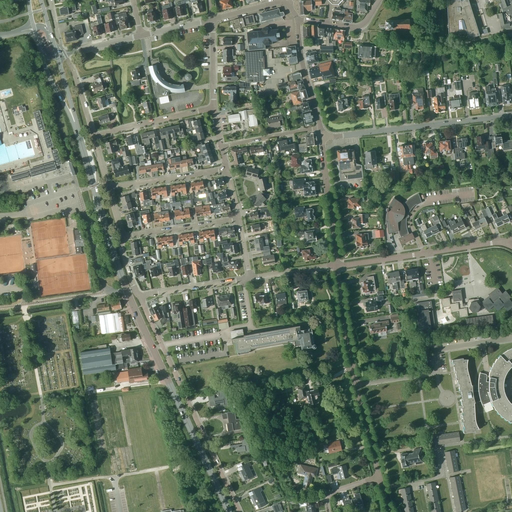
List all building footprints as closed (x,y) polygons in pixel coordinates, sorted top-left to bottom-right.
[(184,0),(180,0),(181,2),(176,3),(177,7),(175,8),(177,17),(185,15),(183,6),(186,5),(184,0)] [(197,4),(196,0),(190,0),(191,3),(192,3),(194,12),(195,11),(196,13),(203,12),(201,4),(197,4)] [(232,7),(229,0),(225,0),(220,1),(221,7),(221,8),(221,9),(222,10),(223,10),(224,9),(232,7)] [(311,11),(311,5),(314,4),(315,6),(319,5),(318,0),(314,0),(314,1),(311,1),(299,2),(300,16),(306,15),(306,11),(311,11)] [(369,1),(362,0),(356,0),(356,11),(366,12),(367,6),(369,6),(369,1)] [(479,36),(467,0),(464,0),(460,1),(460,0),(446,1),(448,34),(456,34),(456,32),(466,32),(469,39),(479,36)] [(511,0),(494,0),(495,0),(496,2),(500,0),(501,3),(500,4),(499,5),(501,9),(502,13),(495,15),(496,18),(498,20),(499,19),(501,29),(504,28),(504,29),(506,30),(511,28),(511,0)] [(69,15),(69,12),(72,11),(76,11),(75,4),(71,5),(67,5),(67,6),(63,7),(63,8),(59,9),(60,15),(64,14),(65,15),(69,15)] [(169,9),(168,5),(162,7),(163,10),(162,11),(164,20),(172,19),(170,9),(169,9)] [(153,12),(152,9),(147,10),(148,14),(147,14),(147,16),(148,20),(149,20),(150,24),(155,23),(154,21),(158,20),(157,15),(156,16),(155,12),(153,12)] [(278,9),(266,12),(265,12),(263,13),(258,14),(261,25),(269,22),(274,21),(282,19),(282,17),(283,16),(284,15),(283,13),(282,12),(281,13),(280,9),(278,9)] [(344,14),(344,11),(344,10),(335,9),(335,11),(340,12),(340,13),(339,13),(339,14),(332,13),(331,19),(342,20),(342,14),(344,14)] [(344,11),(344,14),(342,22),(351,23),(352,14),(347,13),(347,12),(344,11)] [(127,18),(125,12),(114,15),(116,25),(120,24),(120,25),(119,25),(121,30),(129,28),(127,18)] [(253,16),(252,15),(242,17),(242,18),(231,21),(232,24),(232,25),(231,25),(232,29),(233,29),(241,27),(245,26),(244,25),(254,24),(254,25),(256,24),(255,21),(257,20),(255,16),(253,16)] [(411,21),(409,20),(385,21),(385,31),(408,30),(411,29),(411,30),(411,29),(413,27),(413,26),(413,24),(413,23),(412,21),(411,20),(411,21)] [(99,21),(94,22),(91,23),(90,24),(91,28),(92,27),(94,36),(101,35),(100,29),(101,29),(99,21)] [(111,23),(111,21),(108,22),(108,23),(104,24),(106,33),(114,31),(112,23),(111,23)] [(83,34),(81,25),(72,27),(73,30),(64,33),(66,42),(71,41),(71,42),(75,41),(74,40),(77,40),(76,37),(82,35),(81,34),(83,34)] [(318,46),(317,39),(316,27),(315,26),(302,25),(303,39),(313,38),(312,46),(318,46)] [(248,33),(246,33),(247,38),(248,51),(265,49),(264,45),(272,45),(272,44),(272,43),(272,42),(278,41),(279,41),(279,40),(279,37),(279,35),(279,33),(278,33),(278,30),(278,29),(277,29),(277,30),(271,30),(271,29),(271,28),(270,27),(263,28),(261,31),(254,32),(248,33)] [(324,28),(316,27),(317,39),(321,39),(321,37),(324,37),(324,34),(324,28)] [(372,46),(359,45),(358,57),(371,58),(377,58),(377,47),(372,47),(372,46)] [(296,56),(295,46),(286,47),(287,55),(285,55),(285,53),(279,54),(279,57),(286,57),(288,57),(296,56)] [(264,82),(262,51),(244,52),(246,83),(264,82)] [(317,62),(315,52),(311,53),(305,54),(307,65),(313,63),(317,62)] [(288,58),(282,58),(283,62),(287,62),(287,61),(287,62),(288,62),(289,65),(296,64),(297,63),(296,57),(288,58)] [(309,74),(332,68),(330,62),(318,65),(318,67),(308,70),(309,74)] [(156,68),(155,65),(149,67),(149,70),(150,73),(152,77),(151,78),(155,98),(176,94),(176,93),(182,93),(182,92),(184,92),(182,85),(177,86),(173,85),(169,84),(165,82),(163,80),(164,80),(162,78),(161,74),(160,70),(157,71),(156,68)] [(231,67),(223,67),(223,70),(222,70),(222,77),(226,77),(226,81),(236,81),(238,78),(236,76),(235,77),(231,77),(231,67)] [(332,68),(309,74),(311,79),(321,76),(322,80),(334,76),(332,68)] [(138,69),(131,71),(133,81),(134,85),(139,84),(142,84),(142,82),(147,81),(148,81),(147,76),(146,76),(147,77),(142,78),(140,79),(138,69)] [(299,73),(298,72),(291,74),(293,81),(301,78),(300,73),(299,73)] [(395,77),(393,77),(393,80),(393,84),(401,83),(401,79),(400,73),(395,74),(395,77)] [(190,75),(187,74),(185,75),(184,77),(185,80),(188,82),(190,80),(192,78),(190,75)] [(100,78),(99,75),(93,76),(94,80),(97,79),(98,83),(91,85),(94,92),(103,89),(101,82),(99,78),(100,78)] [(296,82),(296,80),(287,83),(290,91),(298,88),(299,91),(305,89),(302,80),(296,82)] [(510,94),(508,85),(500,86),(501,96),(502,96),(502,97),(501,98),(502,105),(511,103),(511,98),(511,96),(511,94),(510,94)] [(235,94),(235,87),(222,87),(222,94),(230,94),(230,102),(235,102),(235,94)] [(480,92),(479,87),(476,88),(477,92),(469,93),(469,98),(467,98),(468,109),(480,107),(478,97),(477,92),(480,92)] [(422,91),(422,88),(417,89),(417,90),(418,94),(414,94),(412,94),(413,105),(414,105),(415,109),(425,108),(423,93),(422,91)] [(490,92),(489,89),(485,89),(485,93),(485,99),(483,99),(484,103),(486,103),(486,107),(497,105),(496,91),(495,89),(491,89),(492,92),(490,92)] [(307,99),(305,90),(299,91),(290,94),(291,97),(293,104),(293,105),(302,103),(302,100),(307,99)] [(433,97),(432,90),(425,91),(426,98),(433,97)] [(444,98),(444,92),(442,92),(442,93),(438,94),(438,97),(433,98),(434,103),(433,103),(433,107),(434,107),(435,112),(440,112),(440,111),(444,111),(444,108),(444,104),(443,104),(442,98),(444,98)] [(113,97),(112,93),(106,95),(106,97),(97,99),(100,108),(106,107),(104,101),(107,100),(107,99),(113,97)] [(385,101),(384,94),(381,94),(381,98),(375,99),(376,109),(383,109),(382,101),(385,101)] [(400,102),(399,94),(388,95),(389,100),(390,110),(397,109),(396,103),(400,102)] [(370,105),(369,95),(362,96),(362,98),(359,99),(359,98),(354,98),(355,105),(359,105),(359,109),(366,109),(366,106),(370,105)] [(461,107),(459,95),(453,96),(453,99),(448,100),(450,109),(451,111),(453,110),(455,109),(454,108),(461,107)] [(348,101),(348,99),(337,100),(338,110),(339,110),(340,110),(342,110),(342,109),(343,109),(346,109),(345,107),(350,107),(349,101),(348,101)] [(288,108),(288,111),(289,112),(297,110),(297,111),(298,112),(300,111),(301,108),(302,112),(311,110),(308,101),(300,104),(300,106),(296,107),(296,106),(288,108)] [(143,103),(142,103),(143,108),(144,107),(146,113),(152,112),(149,102),(143,103)] [(255,114),(255,110),(246,111),(246,110),(240,111),(241,111),(238,112),(239,114),(228,115),(229,123),(240,121),(240,120),(247,119),(247,118),(249,118),(250,127),(258,126),(256,114),(255,114)] [(45,130),(39,111),(33,113),(38,132),(45,130)] [(314,122),(311,111),(302,113),(305,124),(314,122)] [(114,116),(113,114),(108,115),(98,118),(99,124),(110,121),(109,118),(114,116)] [(283,124),(282,116),(278,117),(267,119),(269,129),(281,127),(280,124),(283,124)] [(191,128),(194,127),(194,128),(200,126),(199,120),(193,121),(189,121),(191,128)] [(178,125),(172,127),(173,133),(174,133),(178,132),(180,138),(185,137),(183,128),(179,129),(178,125)] [(195,129),(196,134),(202,133),(200,126),(194,128),(194,127),(191,128),(191,130),(195,129)] [(175,137),(174,133),(173,133),(172,127),(165,128),(167,134),(171,133),(172,138),(175,137)] [(168,139),(167,134),(165,128),(159,130),(160,136),(165,135),(166,139),(168,139)] [(53,147),(49,131),(42,133),(47,149),(53,147)] [(148,139),(149,139),(153,138),(155,148),(160,147),(158,141),(157,137),(154,137),(153,131),(147,133),(148,139)] [(148,139),(147,133),(140,134),(142,140),(145,139),(146,145),(150,145),(150,144),(149,139),(148,139)] [(196,134),(192,135),(193,137),(197,136),(198,140),(193,141),(194,144),(201,142),(200,140),(204,139),(202,133),(196,134)] [(316,145),(315,134),(310,134),(310,135),(305,136),(306,144),(298,145),(299,152),(304,152),(306,152),(306,146),(316,145)] [(489,141),(491,157),(494,157),(493,149),(495,148),(495,146),(498,146),(497,145),(502,144),(503,150),(508,149),(508,150),(508,149),(511,148),(511,143),(511,140),(507,141),(502,141),(502,139),(501,139),(500,134),(496,135),(496,134),(493,134),(493,137),(489,137),(489,141)] [(134,138),(134,136),(127,137),(129,146),(138,144),(137,139),(136,139),(135,138),(134,138)] [(477,145),(475,145),(475,150),(475,151),(481,150),(482,150),(484,150),(485,152),(486,152),(487,152),(487,153),(488,157),(491,157),(489,141),(484,142),(483,136),(476,137),(477,145)] [(455,154),(454,154),(453,154),(454,160),(456,160),(456,162),(459,161),(459,159),(461,159),(461,153),(462,153),(462,151),(462,147),(466,147),(465,142),(466,142),(466,138),(461,138),(461,139),(456,139),(457,148),(454,148),(455,154)] [(283,140),(282,139),(276,140),(278,151),(283,150),(284,152),(290,151),(290,154),(297,152),(295,143),(288,144),(287,140),(283,140)] [(451,160),(454,160),(453,154),(454,154),(453,150),(450,150),(449,141),(448,140),(445,140),(444,141),(438,142),(439,152),(445,151),(446,155),(450,154),(451,160)] [(117,145),(115,141),(112,142),(112,141),(105,143),(108,154),(115,152),(113,146),(117,145)] [(201,152),(203,151),(203,152),(209,150),(207,143),(202,145),(201,143),(194,145),(196,149),(199,148),(201,152)] [(427,143),(426,143),(424,143),(423,144),(422,144),(422,147),(420,147),(421,151),(423,151),(423,154),(429,153),(430,159),(437,158),(436,152),(433,153),(432,143),(427,144),(427,143)] [(413,145),(406,146),(409,170),(409,174),(413,173),(412,169),(412,170),(411,165),(413,164),(412,156),(414,156),(413,145)] [(262,149),(262,146),(253,148),(253,146),(249,147),(249,150),(250,155),(258,153),(259,156),(263,155),(263,156),(267,155),(266,150),(265,148),(262,149)] [(409,170),(406,146),(399,147),(396,148),(397,152),(399,151),(400,158),(402,158),(403,165),(405,165),(405,170),(409,170)] [(129,156),(127,147),(121,148),(123,157),(129,156)] [(244,163),(241,164),(240,160),(239,160),(237,154),(247,152),(245,148),(237,150),(236,148),(230,150),(231,156),(233,156),(234,161),(233,162),(233,165),(239,164),(239,167),(245,165),(244,163)] [(61,165),(57,149),(51,151),(54,162),(52,162),(54,167),(61,165)] [(353,150),(353,149),(336,151),(337,161),(335,164),(337,166),(338,168),(338,169),(339,181),(362,178),(361,165),(355,164),(353,150)] [(211,156),(209,150),(203,152),(203,151),(201,152),(200,153),(200,155),(204,153),(205,158),(206,158),(211,156)] [(375,164),(374,152),(365,153),(366,158),(365,158),(365,165),(364,165),(365,169),(372,169),(372,165),(375,164)] [(291,168),(299,167),(311,165),(310,160),(304,161),(304,162),(301,162),(300,155),(289,156),(291,168)] [(206,158),(205,158),(202,159),(203,161),(206,160),(208,165),(213,163),(211,156),(206,158)] [(122,166),(119,158),(111,160),(113,170),(115,178),(129,174),(127,166),(121,168),(121,166),(122,166)] [(186,160),(187,166),(196,165),(195,158),(192,159),(186,160)] [(160,162),(156,162),(156,165),(157,171),(163,170),(162,164),(164,163),(164,160),(160,160),(160,162)] [(48,170),(47,165),(34,169),(36,174),(48,170)] [(250,177),(254,165),(252,165),(251,168),(247,167),(245,176),(250,177)] [(254,165),(250,177),(257,179),(260,176),(257,175),(259,170),(254,169),(255,166),(254,165)] [(312,172),(311,165),(299,167),(300,174),(312,172)] [(33,176),(32,170),(10,176),(12,182),(33,176)] [(258,186),(267,184),(265,178),(261,179),(260,176),(257,179),(258,186)] [(223,185),(222,178),(214,180),(214,181),(210,181),(207,182),(208,188),(212,187),(211,184),(215,184),(216,189),(219,189),(219,186),(223,185)] [(305,183),(304,179),(292,180),(293,189),(303,188),(303,191),(300,191),(300,196),(314,195),(313,182),(305,183)] [(177,185),(178,192),(182,191),(183,194),(186,194),(185,184),(177,185)] [(267,184),(258,186),(260,192),(264,194),(264,191),(269,190),(267,184)] [(178,192),(177,185),(170,186),(171,196),(175,196),(174,192),(178,192)] [(158,188),(159,195),(163,194),(163,197),(167,197),(166,187),(158,188)] [(159,195),(158,188),(151,189),(152,199),(155,198),(155,195),(159,195)] [(147,200),(145,191),(139,192),(140,201),(142,200),(143,207),(150,206),(149,199),(147,200)] [(120,198),(122,204),(130,202),(129,198),(131,197),(132,198),(137,197),(137,194),(135,194),(134,192),(131,193),(132,194),(128,195),(120,198)] [(209,196),(210,199),(213,198),(218,197),(218,200),(227,198),(225,192),(217,194),(214,195),(214,192),(208,193),(209,196)] [(260,192),(255,197),(263,206),(264,205),(262,203),(266,199),(262,196),(264,194),(260,192)] [(421,203),(418,194),(413,196),(409,199),(405,203),(402,206),(401,204),(399,203),(393,199),(394,198),(394,197),(393,198),(390,203),(388,208),(387,208),(387,209),(386,209),(386,210),(385,210),(385,211),(386,211),(386,212),(386,215),(385,221),(385,225),(386,225),(386,226),(387,232),(388,234),(398,231),(399,233),(399,235),(400,238),(398,239),(401,245),(414,239),(411,233),(408,234),(407,230),(406,226),(406,221),(407,217),(408,213),(411,209),(414,206),(416,205),(416,206),(418,205),(421,203)] [(263,206),(255,197),(251,201),(257,208),(260,204),(263,207),(263,206)] [(348,203),(347,203),(347,209),(356,208),(356,210),(359,210),(361,210),(360,202),(364,202),(363,198),(360,198),(348,199),(348,203)] [(131,208),(132,211),(137,210),(138,210),(137,207),(134,208),(134,207),(132,208),(130,202),(122,204),(124,210),(131,208)] [(221,210),(222,212),(230,211),(228,204),(224,205),(223,203),(212,205),(214,214),(218,213),(217,211),(221,210)] [(202,208),(203,215),(210,214),(209,205),(202,206),(202,208)] [(203,215),(202,208),(202,206),(194,208),(196,217),(203,215)] [(271,216),(269,207),(266,208),(260,209),(261,212),(257,213),(257,212),(249,214),(250,220),(262,218),(261,213),(265,212),(266,217),(271,216)] [(304,210),(303,207),(294,208),(295,218),(304,216),(305,222),(313,221),(314,218),(314,217),(312,215),(312,213),(313,211),(313,210),(311,209),(304,210)] [(484,209),(488,216),(489,218),(492,217),(497,227),(503,224),(500,218),(497,219),(495,213),(491,215),(488,207),(484,209)] [(183,211),(181,211),(183,218),(190,217),(188,208),(183,209),(183,211)] [(500,218),(503,224),(509,221),(506,214),(509,213),(507,208),(504,209),(504,211),(501,212),(503,216),(500,218)] [(484,218),(488,216),(484,209),(481,211),(483,214),(479,216),(481,219),(478,221),(481,228),(487,224),(484,218)] [(135,219),(134,218),(133,215),(136,214),(135,212),(137,212),(137,210),(132,211),(132,213),(125,215),(127,221),(135,219)] [(150,222),(148,210),(139,212),(140,216),(143,215),(144,223),(150,222)] [(183,218),(181,211),(179,212),(179,210),(174,211),(175,220),(183,218)] [(161,214),(162,222),(169,221),(168,212),(163,212),(163,214),(161,214)] [(155,223),(162,222),(161,214),(159,215),(158,213),(153,214),(155,223)] [(367,218),(367,214),(358,215),(358,218),(351,219),(352,224),(351,224),(352,229),(361,228),(360,224),(365,223),(364,219),(367,218)] [(429,228),(432,235),(439,232),(436,225),(440,223),(436,216),(432,218),(432,219),(429,220),(432,227),(429,228)] [(138,217),(134,218),(135,219),(127,221),(129,228),(137,225),(135,222),(139,220),(138,217)] [(481,228),(478,221),(475,222),(473,217),(469,219),(475,230),(481,228)] [(456,224),(459,231),(465,228),(460,218),(457,219),(459,223),(456,224)] [(459,231),(456,224),(454,220),(452,219),(447,222),(453,234),(459,231)] [(264,227),(264,224),(259,225),(259,224),(251,226),(252,232),(260,231),(260,228),(264,227)] [(432,235),(429,228),(427,229),(424,224),(420,226),(426,238),(432,235)] [(223,235),(226,235),(229,235),(230,238),(235,237),(233,227),(225,229),(222,229),(218,229),(219,236),(223,235)] [(83,239),(81,229),(73,230),(75,240),(74,240),(75,247),(82,246),(82,249),(84,248),(83,239)] [(304,232),(304,229),(297,230),(298,235),(304,234),(305,242),(316,241),(315,236),(314,236),(313,231),(304,232)] [(206,231),(207,238),(211,237),(211,240),(215,240),(213,230),(206,231)] [(384,237),(383,230),(375,231),(375,238),(384,237)] [(207,238),(206,231),(198,232),(200,242),(203,242),(203,238),(207,238)] [(192,233),(185,234),(186,241),(190,240),(190,244),(194,243),(192,233)] [(182,242),(186,241),(185,234),(177,236),(179,245),(182,245),(182,242)] [(255,246),(265,244),(264,241),(267,240),(266,234),(259,235),(260,238),(253,239),(255,246)] [(355,245),(356,246),(356,247),(360,246),(360,248),(363,248),(363,246),(367,245),(366,240),(366,239),(368,239),(367,234),(356,235),(356,241),(356,242),(355,243),(355,245)] [(164,238),(165,244),(169,243),(170,247),(173,246),(172,236),(164,238)] [(165,244),(164,238),(157,239),(158,249),(162,248),(161,245),(165,244)] [(225,247),(228,247),(228,249),(230,249),(231,254),(237,253),(236,245),(230,246),(229,243),(224,244),(225,247)] [(265,244),(255,246),(256,251),(262,250),(263,253),(269,252),(267,243),(265,244)] [(137,248),(131,249),(132,256),(141,255),(140,247),(137,248)] [(301,251),(300,247),(296,247),(297,252),(299,252),(300,254),(301,253),(302,256),(303,256),(304,261),(314,259),(317,258),(316,254),(314,255),(313,252),(312,249),(301,251)] [(269,252),(263,253),(263,256),(261,257),(263,266),(275,263),(273,255),(270,255),(269,252)] [(188,258),(189,264),(192,264),(192,267),(194,276),(200,275),(199,266),(201,266),(200,262),(198,262),(197,256),(192,257),(188,258)] [(143,264),(141,257),(134,259),(135,263),(133,263),(134,266),(133,267),(136,278),(143,275),(142,272),(142,270),(146,269),(145,264),(143,265),(143,264)] [(228,262),(227,257),(222,258),(223,266),(228,265),(229,269),(234,268),(234,270),(238,269),(237,261),(228,262)] [(189,264),(188,258),(185,258),(180,259),(181,266),(182,266),(182,267),(181,267),(182,275),(188,274),(187,266),(186,266),(186,265),(189,264)] [(205,258),(206,261),(206,265),(211,264),(213,273),(221,272),(220,267),(221,267),(223,267),(222,258),(219,259),(220,262),(215,263),(212,264),(211,260),(211,258),(208,258),(207,258),(206,258),(205,258)] [(156,265),(154,265),(150,266),(149,264),(151,264),(150,260),(145,261),(146,265),(147,271),(150,270),(152,277),(158,276),(156,265)] [(179,267),(177,260),(173,261),(173,262),(166,264),(167,269),(168,269),(169,273),(168,273),(169,277),(170,276),(170,277),(176,275),(175,268),(179,267)] [(375,289),(373,276),(366,277),(367,280),(365,281),(365,282),(361,283),(362,292),(365,292),(365,295),(369,294),(368,292),(372,291),(372,290),(375,289)] [(502,294),(497,287),(488,295),(489,297),(481,303),(478,299),(468,300),(466,305),(465,305),(465,304),(462,304),(462,300),(460,290),(451,291),(452,298),(449,298),(449,297),(440,299),(442,307),(449,306),(450,312),(458,311),(459,317),(467,316),(467,313),(477,312),(480,306),(482,305),(487,311),(493,306),(497,311),(503,306),(507,311),(511,306),(511,304),(508,299),(510,298),(505,291),(502,294)] [(307,300),(306,290),(296,292),(298,301),(307,300)] [(261,296),(260,293),(255,294),(255,296),(254,297),(255,301),(255,303),(260,303),(260,304),(270,303),(269,295),(266,295),(261,296)] [(285,293),(275,294),(276,303),(277,307),(287,305),(286,302),(285,293)] [(223,296),(225,305),(225,309),(228,309),(228,305),(231,304),(230,295),(223,296)] [(225,309),(225,305),(223,296),(217,297),(218,306),(221,306),(222,310),(225,309)] [(383,300),(382,296),(376,297),(376,301),(365,302),(365,303),(364,304),(364,305),(364,306),(365,306),(366,306),(366,311),(377,310),(376,306),(381,305),(380,300),(383,300)] [(213,306),(211,298),(208,298),(202,299),(202,303),(201,303),(202,309),(207,308),(207,307),(213,306)] [(98,316),(110,314),(108,306),(109,307),(111,307),(112,310),(121,308),(119,301),(114,302),(114,300),(113,300),(110,300),(110,301),(110,303),(108,304),(96,305),(98,316)] [(196,308),(195,300),(188,301),(189,307),(183,308),(186,326),(195,325),(192,309),(196,308)] [(435,328),(431,301),(415,303),(416,311),(415,311),(418,332),(431,331),(431,328),(435,328)] [(183,321),(180,302),(172,303),(174,314),(177,313),(177,318),(178,328),(184,327),(183,321)] [(162,310),(163,313),(168,312),(167,304),(162,305),(157,308),(156,306),(149,309),(152,315),(162,310)] [(79,310),(73,311),(75,323),(81,322),(79,310)] [(162,310),(152,315),(154,321),(161,318),(162,320),(159,321),(161,324),(165,322),(170,322),(169,318),(165,318),(164,316),(163,313),(162,310)] [(110,314),(98,316),(91,317),(92,322),(100,321),(101,334),(120,331),(117,313),(110,314)] [(399,322),(398,314),(390,316),(391,323),(399,322)] [(493,325),(492,315),(465,319),(467,329),(493,325)] [(389,326),(388,321),(373,323),(373,324),(369,325),(370,333),(386,331),(385,327),(389,326)] [(300,330),(299,325),(243,335),(242,329),(230,331),(231,339),(231,343),(235,342),(238,355),(249,353),(248,349),(288,343),(287,341),(293,340),(294,347),(301,346),(301,349),(304,348),(305,351),(310,350),(310,347),(312,347),(313,348),(314,348),(315,347),(315,345),(313,344),(312,340),(314,340),(313,336),(312,336),(311,335),(312,335),(311,329),(309,329),(309,327),(307,327),(307,329),(306,329),(300,330)] [(124,334),(124,333),(121,334),(111,335),(111,340),(119,338),(120,342),(130,340),(129,333),(124,334)] [(431,366),(428,344),(422,345),(425,367),(431,366)] [(478,385),(478,391),(478,392),(478,393),(478,394),(479,396),(479,397),(479,398),(480,400),(480,401),(481,402),(483,407),(482,405),(491,401),(492,406),(493,406),(495,410),(498,414),(499,414),(502,417),(506,420),(510,423),(511,422),(511,419),(511,404),(511,403),(508,400),(505,396),(504,392),(503,388),(503,383),(504,379),(505,374),(508,370),(511,367),(511,365),(511,347),(508,350),(503,353),(500,356),(499,355),(497,359),(496,359),(494,363),(493,363),(491,367),(489,372),(488,377),(489,377),(488,379),(488,382),(486,381),(486,376),(486,375),(486,374),(485,374),(480,373),(480,372),(479,372),(479,373),(478,379),(478,385)] [(88,351),(80,352),(83,374),(112,370),(113,370),(111,359),(110,353),(109,348),(98,350),(88,351)] [(137,355),(136,348),(132,349),(132,348),(128,349),(128,350),(121,351),(121,352),(110,353),(111,359),(122,357),(122,356),(129,355),(129,356),(137,355)] [(138,361),(137,355),(129,356),(130,358),(126,359),(126,363),(127,363),(130,363),(134,363),(134,362),(138,361)] [(124,368),(122,357),(111,359),(113,370),(124,368)] [(472,391),(472,387),(472,385),(471,385),(467,371),(467,369),(466,367),(466,365),(467,362),(467,359),(467,360),(463,360),(462,358),(451,360),(452,364),(453,364),(454,371),(455,371),(456,377),(457,384),(458,384),(459,391),(460,391),(461,401),(462,408),(461,408),(462,415),(463,422),(462,422),(463,429),(463,433),(474,431),(474,430),(478,428),(478,429),(477,426),(476,424),(475,422),(475,419),(475,417),(474,403),(475,403),(480,401),(480,400),(479,398),(479,397),(479,396),(478,394),(478,393),(478,392),(478,391),(472,391)] [(142,373),(141,368),(127,370),(128,372),(129,380),(129,382),(129,383),(143,381),(143,380),(148,379),(147,372),(142,373)] [(128,372),(115,373),(117,382),(129,380),(128,372)] [(305,391),(304,387),(297,388),(300,399),(307,397),(309,405),(318,403),(318,401),(316,400),(316,399),(317,397),(316,395),(319,395),(317,388),(305,391)] [(227,406),(225,389),(217,391),(218,397),(208,399),(209,406),(223,404),(223,406),(227,406)] [(235,419),(234,412),(227,413),(227,416),(227,418),(228,424),(226,424),(227,431),(241,429),(240,419),(235,419)] [(451,433),(453,443),(460,442),(458,432),(451,433)] [(453,443),(451,433),(444,434),(446,444),(453,443)] [(439,445),(446,444),(444,434),(438,435),(439,445)] [(439,445),(438,435),(431,436),(432,446),(439,445)] [(249,453),(247,436),(243,437),(243,439),(241,439),(241,444),(230,445),(230,448),(236,447),(237,452),(245,451),(245,453),(249,453)] [(341,450),(339,441),(327,444),(329,453),(341,450)] [(425,462),(422,448),(412,449),(413,453),(406,454),(406,453),(400,454),(402,467),(409,466),(408,464),(415,463),(415,464),(425,462)] [(444,452),(446,459),(455,457),(454,450),(444,452)] [(456,464),(455,457),(446,459),(447,466),(456,464)] [(250,466),(249,462),(241,466),(242,468),(243,470),(238,472),(243,481),(253,477),(248,467),(250,466)] [(317,469),(300,464),(298,472),(305,474),(302,488),(309,490),(312,475),(316,476),(317,469)] [(456,464),(447,466),(448,473),(458,471),(456,464)] [(348,477),(345,465),(331,469),(332,475),(338,473),(340,480),(348,477)] [(449,478),(451,485),(460,483),(459,476),(449,478)] [(427,490),(435,489),(434,482),(426,484),(427,490)] [(461,489),(460,483),(451,485),(452,491),(461,489)] [(262,490),(261,487),(252,491),(254,494),(249,496),(254,506),(256,505),(258,509),(266,505),(264,501),(260,491),(261,491),(262,490)] [(400,489),(401,495),(409,494),(408,487),(400,489)] [(435,489),(427,490),(428,497),(437,495),(435,489)] [(452,491),(453,498),(463,496),(461,489),(452,491)] [(362,504),(359,493),(354,494),(355,498),(351,499),(351,500),(349,500),(348,496),(341,498),(343,505),(351,503),(353,509),(360,507),(359,505),(362,504)] [(401,495),(402,502),(411,500),(409,494),(401,495)] [(428,497),(430,503),(438,502),(437,495),(428,497)] [(455,505),(464,503),(463,496),(453,498),(455,505)] [(412,507),(411,500),(402,502),(404,508),(412,507)] [(312,504),(311,501),(299,503),(299,506),(307,505),(308,511),(305,511),(315,511),(314,504),(312,504)] [(431,510),(439,508),(438,502),(430,503),(431,510)] [(279,511),(280,511),(283,511),(280,503),(272,506),(273,511),(270,511),(279,511)] [(465,510),(464,503),(455,505),(456,511),(465,510)]
